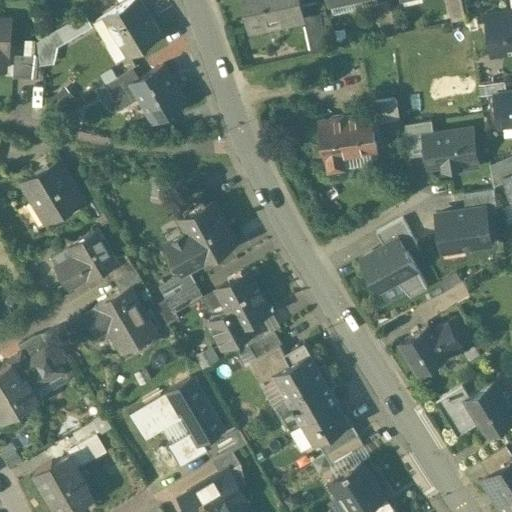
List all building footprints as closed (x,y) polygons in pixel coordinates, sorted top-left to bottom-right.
[(140,0),(126,0),(104,13),(128,53),(147,42),(146,41),(160,32),(140,0)] [(244,0),(250,25),(304,13),(300,0),(244,0)] [(318,0),(306,3),(309,18),(304,19),(311,51),(328,47),(318,0)] [(389,0),(385,0),(374,3),(381,35),(397,31),(389,0)] [(461,0),(446,0),(451,19),(465,16),(461,0)] [(511,2),(481,8),(488,55),(511,51),(511,2)] [(84,11),(57,28),(65,40),(92,24),(84,11)] [(10,18),(0,17),(0,67),(5,68),(6,52),(8,52),(10,18)] [(39,50),(18,48),(15,72),(36,74),(39,50)] [(132,80),(136,86),(154,118),(185,100),(163,63),(132,80)] [(127,70),(106,82),(115,98),(136,86),(132,80),(127,70)] [(511,89),(495,92),(499,123),(511,121),(511,89)] [(370,110),(318,117),(324,155),(326,155),(328,169),(344,166),(342,153),(377,147),(373,118),(397,114),(395,97),(368,101),(370,110)] [(471,123),(421,129),(426,167),(476,161),(471,123)] [(511,153),(490,162),(494,184),(506,179),(504,175),(511,171),(511,153)] [(57,159),(23,179),(47,218),(68,206),(68,207),(78,202),(78,200),(81,198),(57,159)] [(493,186),(463,191),(466,208),(485,205),(485,206),(495,205),(495,206),(496,206),(493,186)] [(212,198),(178,217),(188,235),(172,244),(185,269),(188,267),(201,260),(202,260),(235,242),(220,214),(212,198)] [(466,208),(436,212),(441,244),(458,242),(458,246),(490,241),(485,206),(485,205),(466,208)] [(402,216),(376,231),(384,244),(399,236),(406,248),(417,242),(402,216)] [(98,228),(70,244),(77,256),(59,267),(69,284),(88,274),(89,275),(104,267),(117,259),(116,257),(98,228)] [(0,262),(9,259),(0,232),(0,262)] [(384,244),(360,257),(377,289),(395,279),(410,294),(427,285),(406,248),(399,236),(384,244)] [(126,251),(116,257),(117,259),(104,267),(110,279),(113,277),(134,265),(126,251)] [(134,265),(113,277),(120,288),(128,284),(129,285),(142,278),(134,265)] [(185,269),(159,284),(166,297),(195,280),(188,267),(185,269)] [(250,268),(216,286),(228,309),(237,326),(252,318),(271,307),(250,268)] [(463,279),(448,287),(415,305),(424,319),(468,293),(466,286),(463,279)] [(195,280),(166,297),(174,311),(203,294),(195,280)] [(120,288),(96,302),(98,305),(85,312),(97,332),(109,325),(123,348),(156,331),(129,285),(128,284),(120,288)] [(237,326),(228,309),(209,319),(223,345),(256,327),(252,318),(237,326)] [(469,337),(455,314),(447,319),(461,342),(469,337)] [(428,323),(399,341),(417,371),(447,353),(446,351),(461,342),(447,319),(432,329),(428,323)] [(274,328),(249,343),(256,356),(280,342),(281,341),(274,328)] [(41,331),(34,334),(18,343),(23,352),(26,357),(49,344),(41,331)] [(256,356),(251,359),(263,379),(273,373),(272,372),(310,350),(304,339),(285,351),(280,342),(256,356)] [(49,344),(26,357),(23,352),(11,359),(11,360),(12,360),(22,377),(26,375),(33,387),(37,384),(40,378),(39,377),(61,365),(49,344)] [(310,350),(272,372),(273,373),(286,397),(287,397),(324,374),(310,350)] [(11,360),(0,366),(0,410),(4,417),(38,396),(33,387),(26,375),(22,377),(12,360),(11,360)] [(191,375),(186,378),(181,369),(172,374),(178,383),(129,412),(142,434),(183,410),(201,441),(222,428),(213,413),(216,411),(206,394),(203,396),(191,375)] [(324,374),(287,397),(291,404),(286,407),(288,411),(293,408),(300,421),(301,422),(339,400),(324,374)] [(468,396),(465,398),(477,417),(486,433),(511,416),(511,407),(495,380),(468,396)] [(462,385),(440,399),(458,428),(477,417),(465,398),(468,396),(462,385)] [(293,408),(288,411),(286,407),(291,404),(287,397),(286,397),(274,405),(288,429),(300,421),(293,408)] [(339,400),(301,422),(313,442),(318,439),(317,439),(318,439),(343,424),(344,424),(351,420),(339,400)] [(343,424),(318,439),(325,451),(357,432),(351,420),(344,424),(343,424)] [(239,426),(213,442),(221,455),(233,448),(247,439),(239,426)] [(357,432),(325,451),(331,463),(364,443),(357,432)] [(511,451),(506,442),(480,459),(489,473),(511,457),(511,451)] [(241,462),(233,448),(221,455),(213,459),(220,471),(229,466),(230,468),(241,462)] [(70,451),(53,461),(52,459),(35,469),(35,470),(37,470),(50,493),(49,494),(59,511),(61,511),(75,504),(77,503),(77,502),(90,494),(91,495),(92,494),(76,467),(78,466),(70,451)] [(511,457),(489,473),(482,477),(505,511),(511,507),(511,457)] [(361,458),(330,480),(350,511),(357,511),(385,494),(386,493),(376,478),(374,479),(361,458)] [(220,471),(180,496),(189,511),(217,511),(218,511),(252,511),(243,497),(246,495),(230,468),(229,466),(220,471)] [(385,494),(357,511),(389,511),(396,508),(394,507),(393,508),(385,494)]
